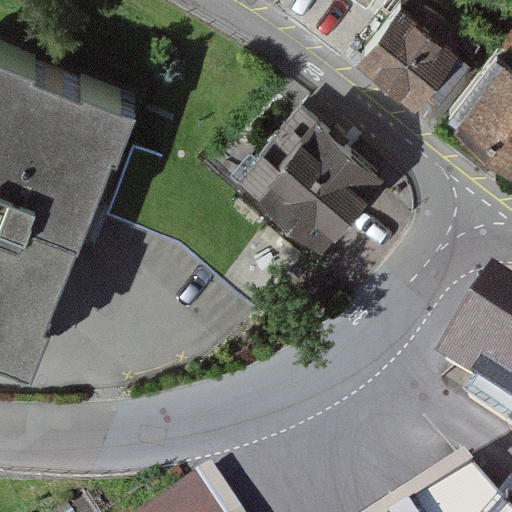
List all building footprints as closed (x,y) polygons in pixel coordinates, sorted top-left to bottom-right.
[(465,53),(406,6),(363,61),(422,107),(465,53)] [(149,103),(0,44),(0,344),(48,363),(149,103)] [(511,62),(510,61),(462,123),(511,160),(511,62)] [(390,177),(316,115),(259,184),(332,245),(390,177)] [(511,291),(500,284),(447,371),(511,409),(511,291)] [(232,511),(209,478),(148,511),(511,511),(511,510),(474,468),(407,511),(232,511)]
